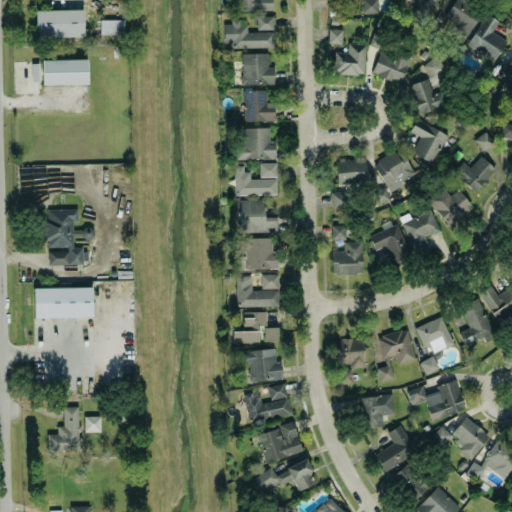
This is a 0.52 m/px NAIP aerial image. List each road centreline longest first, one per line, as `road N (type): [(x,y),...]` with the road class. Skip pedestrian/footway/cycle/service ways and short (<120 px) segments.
road 1 (residential): [(303,0),(313,362),(335,448),(373,511)]
road 2 (residential): [(0,52),(9,511)]
road 3 (residential): [(502,227),(469,260),(393,300),(310,304)]
road 4 (residential): [(306,142),(369,133),(382,115),(372,101),(305,93)]
